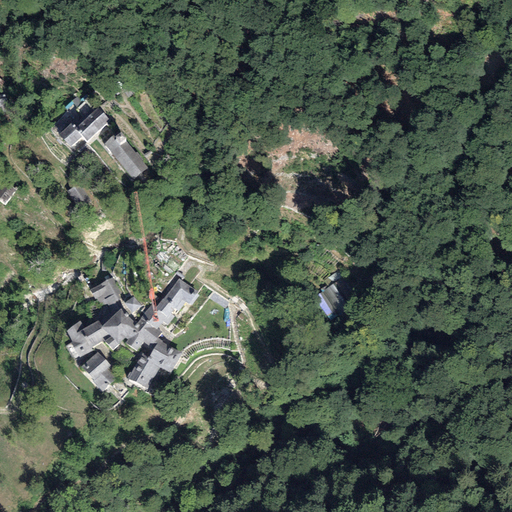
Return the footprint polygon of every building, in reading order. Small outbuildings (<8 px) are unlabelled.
[(79,95),(71,102),(77,107),(84,101),(79,95)] [(109,120),(97,108),(75,128),(82,135),(86,141),(109,120)] [(70,146),(82,135),(75,128),(70,123),(59,134),(70,146)] [(126,138),(121,132),(115,137),(113,136),(104,143),(133,180),(148,168),(125,139),(126,138)] [(6,181),(0,188),(0,200),(5,205),(17,190),(6,181)] [(92,201),(79,183),(67,192),(80,209),(92,201)] [(303,194),(287,188),(282,205),(298,210),(303,194)] [(381,273),(369,273),(369,289),(381,289),(381,273)] [(113,277),(90,289),(99,305),(103,303),(109,312),(122,305),(117,296),(122,293),(113,277)] [(197,292),(178,278),(156,308),(151,305),(141,318),(157,330),(163,322),(168,325),(185,303),(188,305),(197,292)] [(342,278),(320,293),(339,320),(360,304),(342,278)] [(134,296),(124,303),(131,313),(141,306),(134,296)] [(120,308),(101,327),(108,334),(111,336),(105,342),(113,350),(125,338),(128,341),(137,329),(134,327),(137,324),(120,308)] [(161,333),(157,330),(141,318),(137,324),(134,327),(137,329),(128,341),(127,342),(143,354),(148,358),(160,339),(158,338),(161,333)] [(101,327),(98,321),(84,329),(79,320),(66,331),(80,359),(92,352),(91,349),(104,340),(102,338),(108,334),(101,327)] [(147,389),(159,367),(169,373),(182,353),(160,339),(148,358),(143,354),(127,379),(147,389)] [(97,351),(81,367),(92,379),(91,380),(102,392),(117,379),(107,369),(111,366),(97,351)]
